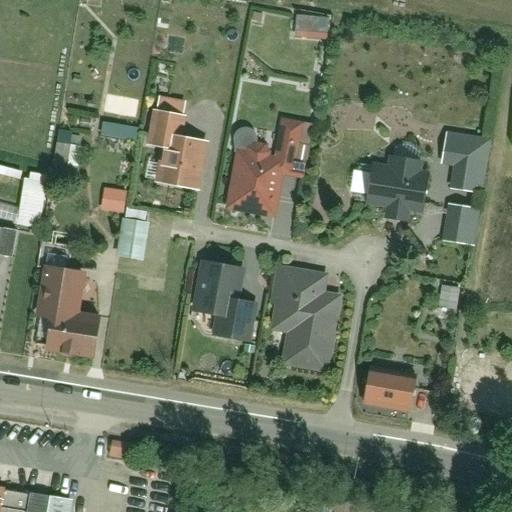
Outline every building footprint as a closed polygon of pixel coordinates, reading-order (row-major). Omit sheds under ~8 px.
[(161,180),(204,190),(215,140),(187,134),(191,114),(160,108),(152,143),(169,147),(161,180)] [(279,152),(239,146),(229,209),(279,217),(286,174),(310,178),(316,143),(307,142),(310,120),(285,116),(279,152)] [(144,127),(108,120),(106,134),(141,141),(144,127)] [(492,137),(451,130),(446,163),(456,165),(453,189),(484,193),(492,137)] [(397,162),(380,160),(374,202),(392,204),(390,217),(415,221),(417,210),(431,212),(437,170),(429,169),(431,159),(398,154),(397,162)] [(51,181),(30,177),(21,223),(42,227),(51,181)] [(131,190),(109,187),(106,208),(128,211),(131,190)] [(487,206),(455,201),(450,240),(482,244),(487,206)] [(129,217),(123,255),(149,259),(155,221),(129,217)] [(0,256),(9,258),(14,231),(0,228),(0,256)] [(252,266),(210,257),(199,310),(224,315),(220,333),(257,340),(265,302),(246,298),(252,266)] [(43,316),(59,318),(54,348),(106,356),(112,317),(91,313),(97,269),(52,262),(43,316)] [(333,273),(284,264),(274,328),(291,331),(286,360),(335,368),(347,294),(330,291),(333,273)] [(465,287),(448,284),(444,305),(461,309),(465,287)] [(421,411),(428,377),(380,368),(374,402),(421,411)]
